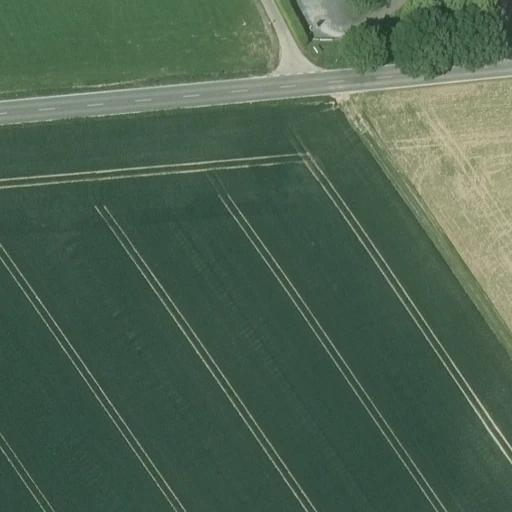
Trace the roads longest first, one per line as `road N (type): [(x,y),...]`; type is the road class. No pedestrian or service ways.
road 1 (secondary): [(511,64),(0,112)]
road 2 (track): [(314,83),(351,112),(511,347)]
